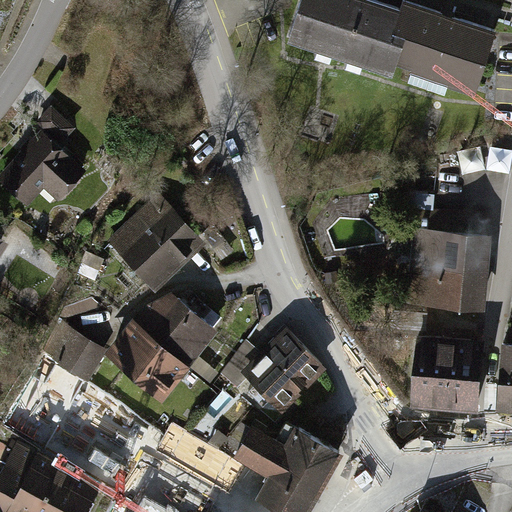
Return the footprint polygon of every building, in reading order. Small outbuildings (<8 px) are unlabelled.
[(391,71),(394,63),(404,36),(390,31),(399,6),(380,0),(294,0),(282,34),(391,71)] [(404,36),(394,63),(473,91),(494,30),(407,0),(400,0),(399,6),(390,31),(404,36)] [(58,107),(0,158),(0,187),(13,202),(38,180),(54,198),(82,173),(60,148),(79,131),(58,107)] [(511,147),(463,146),(463,168),(511,169),(511,147)] [(161,191),(108,237),(154,289),(207,243),(161,191)] [(409,210),(403,301),(483,306),(488,215),(409,210)] [(165,292),(136,322),(184,368),(213,339),(165,292)] [(136,322),(108,351),(155,397),(184,368),(136,322)] [(72,327),(54,356),(84,375),(103,346),(72,327)] [(288,327),(243,367),(280,408),(325,369),(288,327)] [(481,336),(413,332),(409,408),(477,412),(481,336)] [(496,406),(511,407),(511,356),(500,356),(496,406)] [(173,417),(155,445),(232,496),(250,467),(173,417)] [(254,425),(237,452),(268,471),(253,494),(282,511),(305,511),(342,453),(298,426),(286,445),(254,425)] [(18,441),(0,479),(0,511),(75,511),(93,475),(18,441)] [(164,511),(144,501),(138,511),(164,511)]
